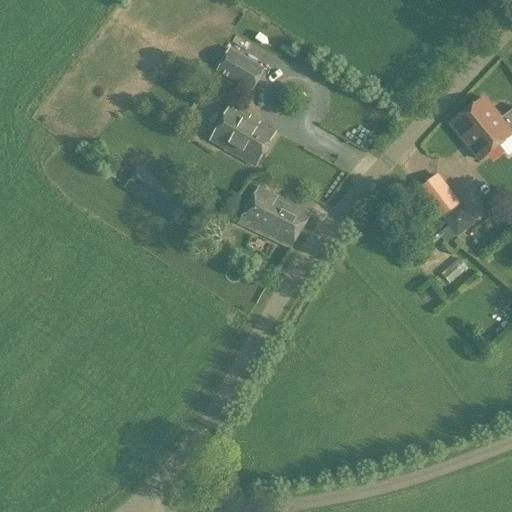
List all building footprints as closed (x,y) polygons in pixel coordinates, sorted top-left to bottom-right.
[(265,71),(229,50),(216,73),(252,94),(265,71)] [(511,110),(500,120),(484,100),(452,126),(480,161),(511,134),(511,110)] [(275,134),(230,107),(210,142),(255,168),(275,134)] [(457,206),(434,178),(417,191),(440,219),(457,206)] [(310,215),(259,188),(240,225),(289,249),(310,215)] [(192,203),(177,193),(171,202),(164,212),(177,222),(185,212),(192,203)] [(205,210),(194,226),(212,238),(223,222),(205,210)] [(459,258),(442,274),(451,284),(469,268),(459,258)]
